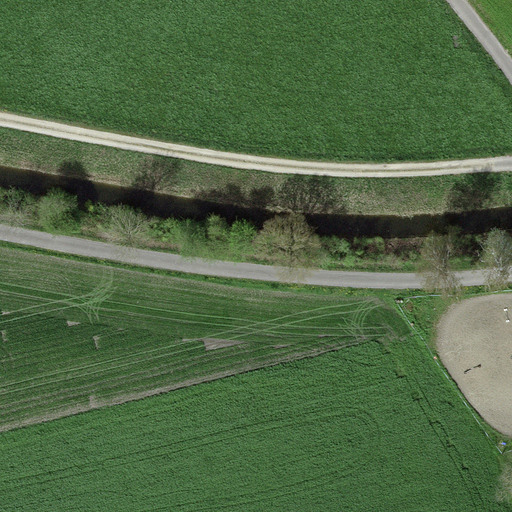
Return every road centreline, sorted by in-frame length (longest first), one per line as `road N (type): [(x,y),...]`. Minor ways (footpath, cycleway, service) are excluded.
road 1 (track): [(0,234),(417,287),(511,278)]
road 2 (track): [(0,123),(296,167),(405,170),(511,161)]
